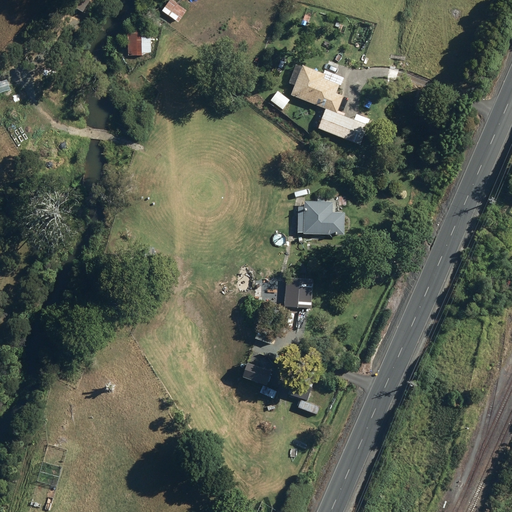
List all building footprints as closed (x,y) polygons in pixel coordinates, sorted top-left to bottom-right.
[(168,0),(162,8),(179,20),(187,8),(175,0),(168,0)] [(128,55),(142,55),(141,32),(127,33),(128,55)] [(291,95),(326,108),(318,128),(361,145),(371,119),(357,113),(354,119),(338,113),(344,96),(337,93),(340,84),(324,78),(326,74),(303,64),(291,95)] [(277,102),(282,107),(287,101),(282,96),(277,102)] [(304,234),(345,235),(345,212),(333,212),(333,202),(304,202),(304,207),(299,207),(298,232),(304,232),(304,234)] [(298,272),(306,273),(307,264),(299,264),(298,272)] [(239,286),(249,286),(249,277),(239,277),(239,286)] [(286,278),(285,306),(312,308),(313,280),(286,278)] [(254,304),(266,305),(267,283),(255,283),(254,304)] [(258,330),(255,338),(271,344),(274,336),(258,330)] [(248,363),(243,378),(267,386),(272,372),(248,363)]
